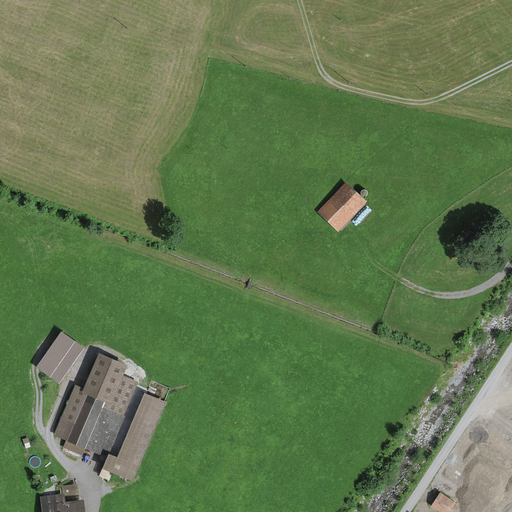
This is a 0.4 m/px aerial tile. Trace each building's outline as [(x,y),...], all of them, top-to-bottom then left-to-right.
[(349,183),(321,210),(342,231),(370,204),(349,183)] [(62,333),(37,368),(56,382),(82,347),(62,333)] [(79,384),(59,432),(69,436),(64,449),(84,457),(88,445),(111,454),(113,449),(141,378),(126,372),(131,359),(103,348),(87,387),(79,384)] [(170,397),(147,388),(121,452),(113,449),(111,454),(106,466),(137,478),(170,397)] [(444,493),(436,507),(444,511),(456,511),(462,504),(444,493)] [(63,496),(43,499),(44,511),(83,511),(82,503),(65,505),(63,496)]
